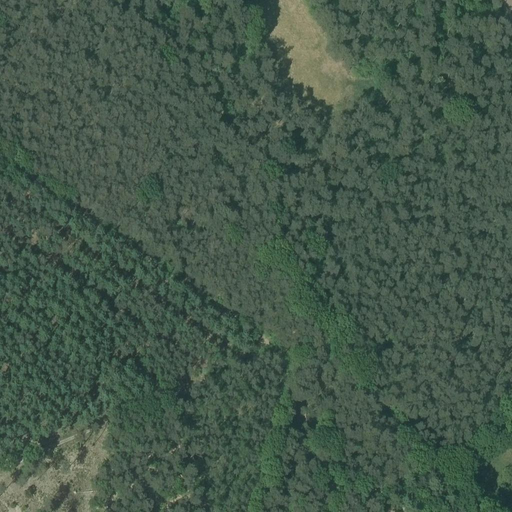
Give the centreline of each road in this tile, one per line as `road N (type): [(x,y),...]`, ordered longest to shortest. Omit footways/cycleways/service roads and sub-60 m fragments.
road 1 (track): [(23,458),(269,338),(0,158)]
road 2 (track): [(469,511),(419,465),(335,360),(269,338)]
